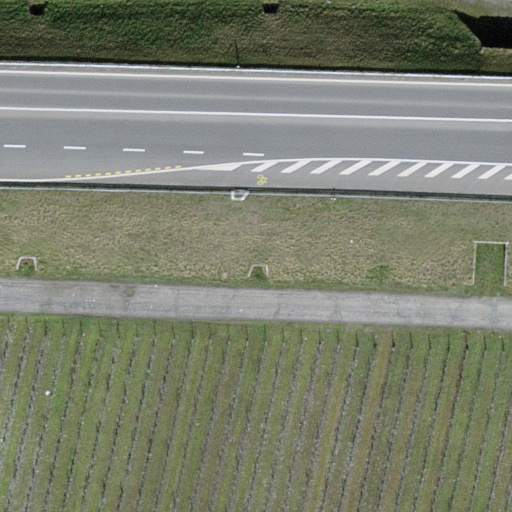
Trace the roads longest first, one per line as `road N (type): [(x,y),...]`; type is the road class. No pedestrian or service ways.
road 1 (track): [(0,299),(511,324)]
road 2 (primary): [(511,136),(64,125)]
